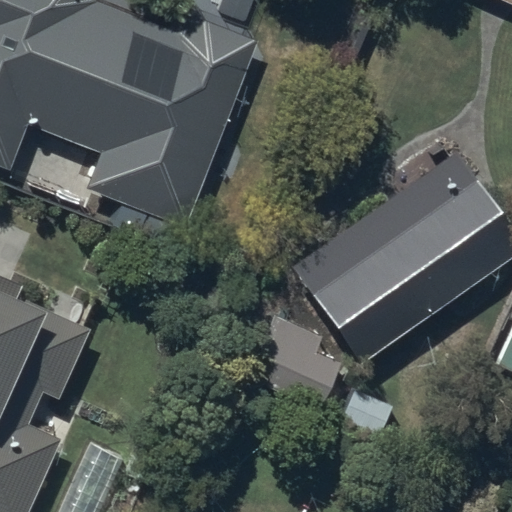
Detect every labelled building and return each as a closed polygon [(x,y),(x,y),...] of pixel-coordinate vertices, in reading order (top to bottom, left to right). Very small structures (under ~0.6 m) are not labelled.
[(0,0),(0,164),(4,166),(22,131),(94,155),(82,188),(178,230),(252,41),(200,25),(170,40),(95,0),(0,0)] [(511,2),(511,0),(488,0),(509,10),(511,2)] [(511,257),(511,233),(452,150),(283,270),(338,348),(270,319),(244,381),(317,412),(343,353),(354,369),(511,257)] [(0,511),(24,511),(56,440),(25,426),(39,395),(60,405),(92,332),(13,297),(18,286),(0,277),(0,511)] [(511,331),(496,368),(511,375),(511,331)] [(100,511),(124,460),(90,445),(59,511),(100,511)]
